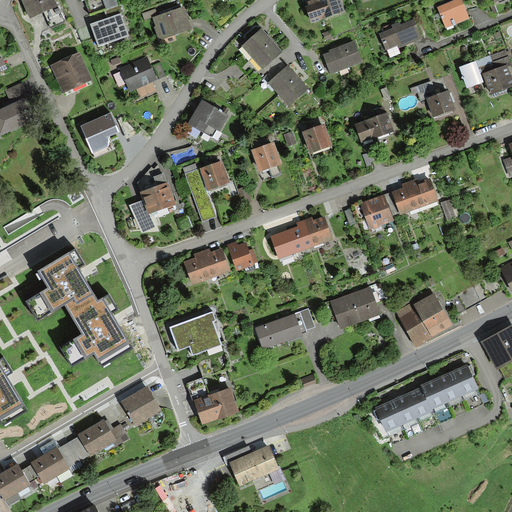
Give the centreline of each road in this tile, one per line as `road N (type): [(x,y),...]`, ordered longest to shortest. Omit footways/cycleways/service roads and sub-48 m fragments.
road 1 (residential): [(130,265),(511,127)]
road 2 (secondary): [(194,453),(511,313)]
road 3 (residential): [(97,193),(144,156),(229,29),(267,0)]
road 4 (residential): [(97,193),(0,8)]
road 5 (residential): [(194,453),(130,265)]
road 6 (secondary): [(53,511),(194,453)]
